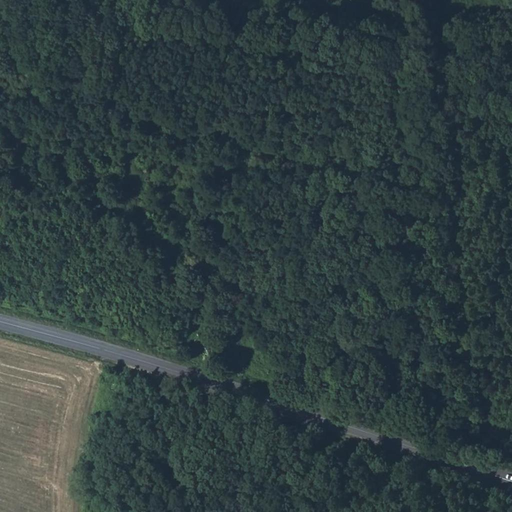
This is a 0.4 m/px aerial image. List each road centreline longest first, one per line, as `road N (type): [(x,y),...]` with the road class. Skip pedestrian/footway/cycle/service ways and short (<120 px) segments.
road 1 (secondary): [(0,319),(511,480)]
road 2 (track): [(103,347),(83,440),(87,511)]
